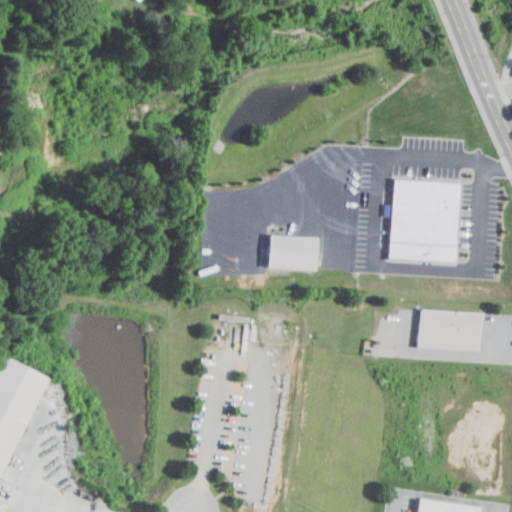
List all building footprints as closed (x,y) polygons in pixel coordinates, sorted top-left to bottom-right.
[(393,178),(459,182),(454,261),(388,257),(393,178)] [(269,234),(316,237),(315,268),(267,266),(269,234)] [(418,309),(481,312),(479,350),(416,346),(418,309)] [(0,359),(2,355),(48,377),(0,474),(0,359)] [(417,511),(419,498),(482,507),(481,511),(417,511)]
